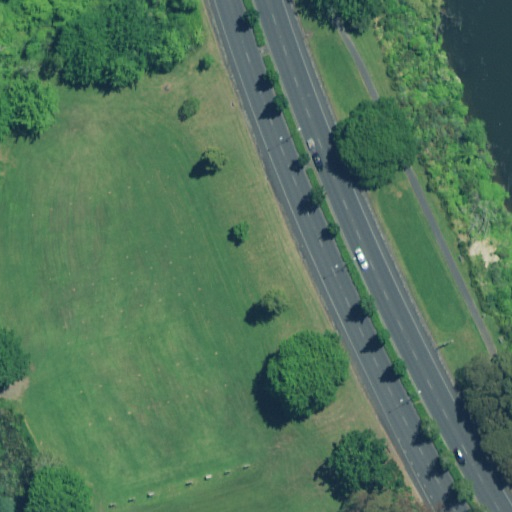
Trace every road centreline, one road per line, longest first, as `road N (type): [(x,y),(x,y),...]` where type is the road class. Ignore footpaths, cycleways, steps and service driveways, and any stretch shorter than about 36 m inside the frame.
road 1 (primary): [(278,0),(388,282),(504,511)]
road 2 (primary): [(452,511),(365,353),(229,0)]
